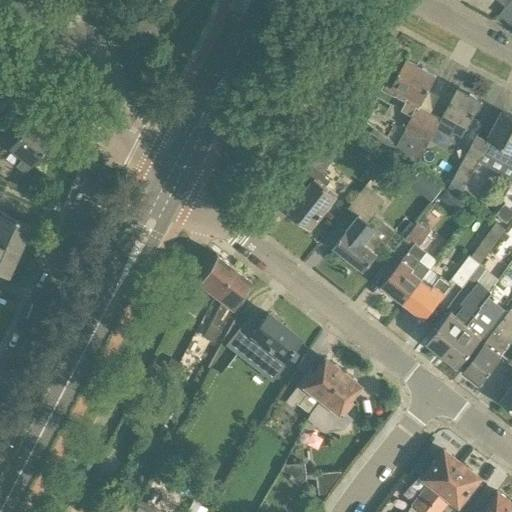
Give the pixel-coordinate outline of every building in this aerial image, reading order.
[(156,0),(146,12),(117,28),(127,48),(157,32),(153,25),(155,24),(173,0),(183,0),(188,4),(191,0),(156,0)] [(511,22),(511,0),(496,0),(506,7),(500,15),(511,24),(511,22)] [(405,128),(406,129),(420,136),(431,115),(419,108),(435,79),(437,77),(407,60),(400,72),(393,68),(381,90),(395,97),(395,96),(405,101),(401,110),(412,116),(405,128)] [(431,115),(420,136),(430,142),(438,125),(462,138),(482,102),(458,88),(440,120),(431,115)] [(359,91),(355,95),(347,105),(365,119),(376,105),(359,91)] [(477,137),(467,154),(456,176),(467,182),(479,161),(511,178),(511,117),(503,113),(489,139),(487,142),(477,137)] [(29,121),(25,127),(14,119),(0,136),(0,140),(22,158),(16,166),(25,174),(52,138),(29,121)] [(296,170),(306,178),(312,183),(289,212),(299,220),(298,222),(306,229),(308,227),(311,229),(339,195),(321,181),(337,160),(317,144),(296,170)] [(418,163),(424,152),(414,147),(409,156),(418,163)] [(423,195),(432,202),(442,190),(433,182),(423,195)] [(348,230),(347,229),(333,247),(364,271),(396,232),(374,214),(385,200),(366,185),(348,208),(358,215),(354,220),(355,221),(348,230)] [(446,204),(455,193),(446,187),(438,197),(446,204)] [(0,242),(19,251),(30,226),(0,212),(0,242)] [(410,253),(409,252),(382,285),(393,294),(394,297),(398,301),(402,300),(404,302),(422,280),(430,269),(420,261),(427,252),(424,249),(432,239),(428,235),(430,232),(419,223),(404,240),(413,247),(410,253)] [(471,257),(469,255),(451,279),(463,288),(469,279),(480,265),(491,250),(493,247),(484,240),(471,257)] [(0,273),(7,277),(19,251),(0,242),(0,273)] [(215,295),(233,267),(216,254),(198,282),(183,309),(194,317),(208,289),(215,295)] [(476,285),(479,281),(478,280),(486,270),(480,265),(469,279),(476,285)] [(222,301),(208,328),(203,337),(214,342),(217,335),(231,310),(250,280),(233,267),(215,295),(222,301)] [(422,280),(404,302),(406,304),(407,307),(411,310),(414,311),(425,319),(452,286),(441,277),(432,288),(422,280)] [(457,316),(451,311),(427,342),(442,354),(479,305),(490,290),(479,281),(476,285),(461,304),(464,307),(457,316)] [(442,354),(458,367),(481,335),(476,331),(489,314),(497,320),(510,304),(491,289),(490,290),(479,305),(442,354)] [(502,355),(501,355),(511,340),(511,307),(499,325),(463,370),(480,383),(502,355)] [(285,366),(281,363),(300,339),(267,314),(259,324),(250,316),(231,341),(226,346),(272,381),(285,366)] [(295,403),(298,405),(310,413),(320,399),(341,372),(340,370),(339,368),(335,365),(332,365),(324,358),(323,359),(309,348),(297,368),(305,375),(284,402),(292,408),(295,403)] [(164,370),(172,374),(178,362),(170,358),(164,370)] [(326,435),(332,428),(351,402),(348,399),(359,385),(350,379),(350,376),(346,373),(343,373),(341,372),(320,399),(310,413),(321,422),(324,424),(319,429),(326,435)] [(511,388),(503,401),(506,404),(505,405),(511,410),(511,388)] [(422,511),(459,463),(442,450),(421,478),(428,483),(411,505),(406,511),(422,511)] [(426,465),(432,457),(424,451),(419,459),(426,465)] [(422,511),(439,511),(449,499),(456,504),(477,477),(459,463),(422,511)] [(315,474),(317,496),(323,495),(340,472),(315,474)] [(508,511),(511,507),(511,504),(496,492),(480,511),(508,511)]
